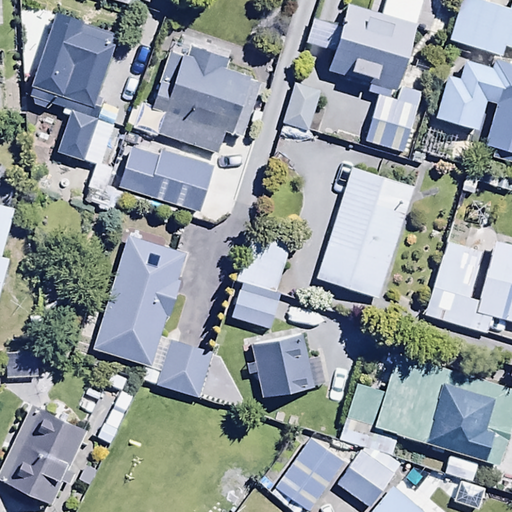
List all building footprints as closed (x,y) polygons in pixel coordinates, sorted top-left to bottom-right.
[(511,50),(511,0),(508,9),(481,0),(461,0),(449,41),(499,56),(502,47),(511,50)] [(364,93),(374,96),(362,142),(404,155),(421,92),(397,86),(413,26),(343,7),(338,25),(311,18),(304,44),(331,52),(325,72),(342,77),(344,69),(369,75),(364,93)] [(53,152),(94,167),(98,168),(113,127),(91,119),(99,98),(95,97),(115,39),(53,17),(26,95),(68,110),(53,152)] [(459,79),(445,76),(434,119),(475,129),(482,103),(492,106),(482,146),(511,153),(511,64),(492,59),(489,67),(463,61),(459,79)] [(303,114),(317,68),(292,61),(278,107),(303,114)] [(210,150),(179,140),(164,182),(194,193),(210,150)] [(413,168),(350,149),(314,261),(377,281),(413,168)] [(122,176),(94,167),(87,188),(102,193),(96,209),(109,214),(122,176)] [(0,286),(7,259),(0,257),(0,252),(11,209),(0,205),(0,286)] [(277,296),(273,294),(290,236),(250,224),(234,281),(239,282),(228,320),(267,331),(277,296)] [(165,323),(186,256),(126,237),(90,352),(146,369),(161,322),(165,323)] [(486,334),(490,317),(511,322),(511,249),(491,244),(488,253),(442,242),(423,318),(486,334)] [(301,335),(241,344),(246,378),(255,376),(258,396),(323,387),(319,356),(304,358),(301,335)] [(142,369),(138,381),(195,400),(210,353),(171,340),(159,375),(142,369)] [(30,352),(5,354),(8,383),(32,381),(30,352)] [(128,381),(112,374),(93,419),(108,426),(128,381)] [(83,435),(32,407),(0,466),(0,480),(45,505),(83,435)] [(304,494),(338,443),(306,422),(272,472),(304,494)] [(362,495),(390,457),(358,435),(331,473),(362,495)] [(476,465),(446,455),(440,475),(470,484),(476,465)] [(158,511),(135,500),(128,511),(158,511)]
